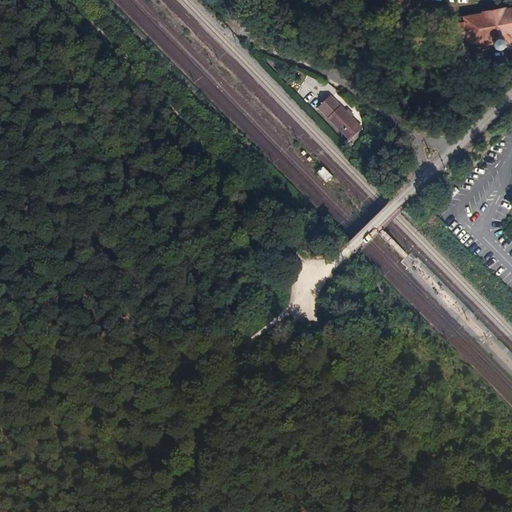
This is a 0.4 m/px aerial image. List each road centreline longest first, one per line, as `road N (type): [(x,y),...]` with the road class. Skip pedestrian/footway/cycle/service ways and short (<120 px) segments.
road 1 (residential): [(511,98),(309,290)]
road 2 (track): [(0,410),(262,336)]
road 3 (track): [(309,290),(243,357),(166,511)]
road 4 (track): [(272,23),(289,48),(427,145)]
